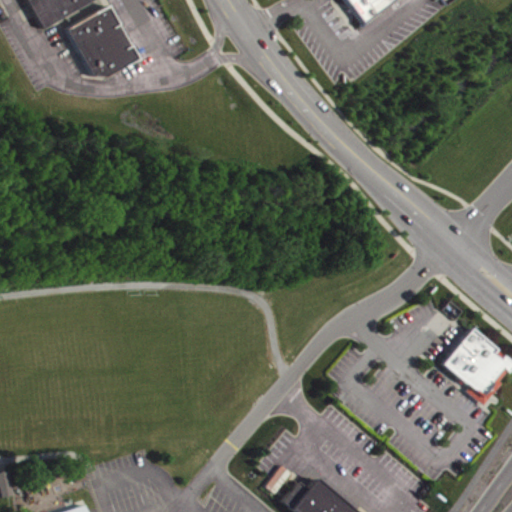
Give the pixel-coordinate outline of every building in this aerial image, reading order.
[(22,0),(37,27),(85,0),(22,0)] [(386,0),(358,21),(342,0),(386,0)] [(61,27),(102,3),(132,56),(98,75),(87,73),(61,27)] [(511,363),(504,371),(503,370),(495,378),(498,380),(479,403),(462,389),(466,385),(461,380),(460,381),(437,362),(467,326),(511,363)] [(0,501),(10,499),(5,474),(0,475),(0,501)] [(293,479),(276,499),(291,511),(352,511),(310,476),(301,486),(293,479)] [(52,511),(80,503),(83,511),(52,511)]
